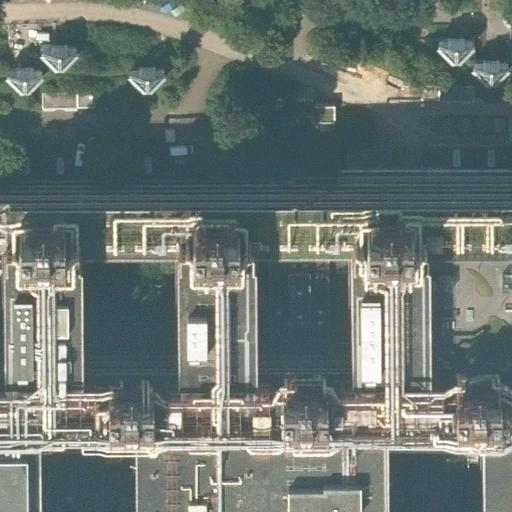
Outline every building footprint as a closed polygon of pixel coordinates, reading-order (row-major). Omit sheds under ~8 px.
[(49,39),(50,60),(84,58),(82,37),(49,39)] [(473,87),(438,86),(438,102),(473,103),(473,87)] [(76,89),(40,88),(40,104),(75,105),(76,89)] [(323,96),(287,95),(287,111),(322,111),(323,96)] [(511,511),(511,175),(438,176),(197,178),(23,179),(0,179),(0,511),(511,511)]
